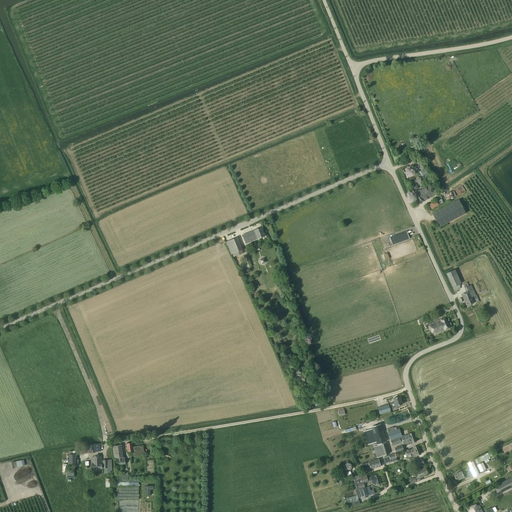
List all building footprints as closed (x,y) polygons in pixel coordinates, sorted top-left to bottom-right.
[(430,178),(425,169),(419,172),(424,182),(430,178)] [(419,188),(415,181),(410,184),(414,191),(419,188)] [(430,186),(426,188),(419,191),(420,193),(415,195),(419,203),(424,201),(435,195),(430,186)] [(455,190),(458,196),(465,192),(461,186),(455,190)] [(444,196),(447,201),(453,198),(456,196),(454,191),(451,193),(450,192),(444,196)] [(429,205),(428,205),(429,207),(430,207),(432,209),(439,205),(438,205),(443,202),(440,198),(436,201),(429,205)] [(439,227),(466,213),(459,199),(432,213),(439,227)] [(264,236),(261,228),(243,236),(246,243),(264,236)] [(409,239),(407,232),(390,238),(392,245),(409,239)] [(233,257),(244,252),(238,237),(226,242),(233,257)] [(446,274),(452,287),(454,292),(460,289),(460,287),(460,284),(461,284),(455,270),(446,274)] [(464,288),(466,292),(462,294),(467,306),(474,302),(472,297),(473,296),(475,299),(477,303),(479,302),(478,298),(476,295),(471,285),(464,288)] [(449,328),(445,318),(440,320),(430,324),(435,334),(449,328)] [(399,396),(393,399),(389,400),(390,404),(394,402),(396,406),(402,404),(399,396)] [(377,408),(380,415),(390,411),(388,404),(377,408)] [(372,427),(372,429),(363,432),(367,444),(376,442),(377,445),(386,442),(380,424),(372,427)] [(387,429),(391,440),(401,436),(399,429),(394,431),(393,427),(387,429)] [(413,433),(409,434),(408,434),(401,437),(399,438),(399,437),(390,441),(392,446),(401,443),(401,442),(403,442),(404,445),(412,442),(412,443),(416,442),(413,433)] [(143,446),(133,447),(133,443),(126,444),(127,452),(133,451),(134,456),(144,454),(143,446)] [(387,443),(381,445),(373,447),(377,457),(390,453),(387,443)] [(100,444),(88,445),(88,446),(83,447),(83,454),(89,453),(101,452),(100,444)] [(116,458),(116,461),(116,465),(125,464),(125,457),(123,458),(122,445),(112,446),(114,458),(116,458)] [(417,446),(413,448),(405,451),(405,453),(406,458),(416,455),(416,456),(420,454),(417,446)] [(68,454),(69,464),(76,464),(78,464),(78,460),(76,460),(76,454),(76,451),(69,451),(69,454),(68,454)] [(102,465),(102,457),(91,457),(91,466),(91,470),(102,470),(102,465)] [(102,460),(103,468),(103,474),(108,474),(108,473),(111,472),(111,468),(112,468),(111,459),(107,460),(102,460)] [(422,459),(414,462),(417,468),(424,465),(422,459)] [(378,460),(369,462),(363,464),(364,468),(370,467),(370,469),(380,466),(378,460)] [(473,461),(467,464),(474,477),(479,475),(473,461)] [(482,462),(477,465),(480,472),(486,469),(482,462)] [(425,467),(414,472),(417,478),(428,474),(425,467)] [(454,475),(457,481),(464,477),(466,477),(467,478),(472,475),(468,468),(461,472),(461,471),(454,475)] [(366,474),(355,477),(353,478),(356,489),(359,488),(359,489),(365,487),(363,482),(367,481),(367,478),(366,474)] [(117,475),(117,479),(117,499),(139,499),(138,479),(128,479),(128,475),(125,475),(117,475)] [(371,477),(367,478),(367,481),(367,482),(372,481),(373,483),(376,482),(377,485),(380,484),(378,475),(371,477)] [(494,487),(498,495),(511,487),(511,480),(510,478),(494,487)] [(154,485),(146,485),(146,495),(150,495),(150,490),(154,490),(154,485)] [(366,488),(359,489),(362,496),(368,494),(366,488)]
